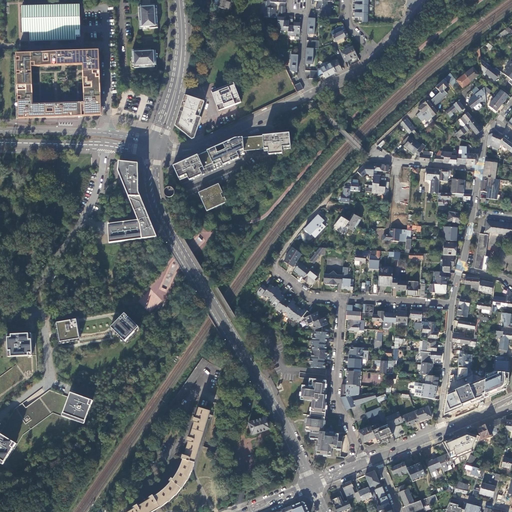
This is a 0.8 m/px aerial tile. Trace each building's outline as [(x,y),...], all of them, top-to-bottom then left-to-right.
[(145,0),(146,5),(140,6),(140,13),(139,13),(139,16),(140,27),(149,27),(149,28),(158,28),(156,9),(155,9),(154,5),(150,5),(149,0),(145,0)] [(219,0),(217,7),(228,10),(231,0),(219,0)] [(264,17),(273,17),(273,13),(275,13),(276,8),(272,8),(272,6),(272,2),(276,2),(275,0),(267,0),(267,2),(262,1),(261,13),(265,13),(264,17)] [(320,15),(330,16),(331,5),(327,5),(327,1),(330,1),(329,0),(319,0),(319,4),(317,4),(316,9),(319,9),(319,11),(320,11),(320,13),(320,15)] [(352,0),(353,1),(360,2),(360,5),(353,5),(353,9),(360,10),(359,13),(352,13),(352,17),(359,18),(359,23),(368,23),(368,0),(352,0)] [(51,44),(52,44),(52,43),(53,43),(53,42),(54,41),(54,40),(72,40),(71,31),(80,31),(79,5),(22,6),(23,32),(29,32),(30,41),(49,40),(49,42),(49,43),(50,43),(51,44)] [(283,18),(278,17),(277,28),(280,28),(280,30),(288,31),(288,35),(295,35),(296,34),(299,34),(300,24),(294,23),(294,27),(288,26),(289,23),(292,23),(293,16),(289,16),(289,22),(283,21),(283,18)] [(307,34),(315,35),(315,19),(308,18),(307,34)] [(331,33),(336,42),(346,37),(342,28),(331,33)] [(29,32),(21,32),(21,41),(29,41),(29,32)] [(306,64),(313,65),(314,49),(319,49),(319,41),(312,41),(311,49),(307,48),(306,64)] [(345,62),(357,56),(353,46),(341,52),(345,62)] [(133,59),(134,69),(151,68),(151,67),(156,66),(155,49),(150,49),(147,49),(147,47),(145,47),(131,48),(132,59),(133,59)] [(102,116),(99,51),(16,54),(18,119),(102,116)] [(290,70),(297,71),(298,55),(291,55),(290,70)] [(481,56),(481,59),(482,71),(483,74),(485,75),(486,74),(495,80),(501,72),(496,68),(494,70),(493,70),(493,69),(487,65),(489,64),(487,63),(488,62),(481,56)] [(336,73),(342,70),(337,61),(332,64),(336,73)] [(511,61),(507,66),(507,68),(503,73),(507,77),(511,80),(511,61)] [(326,78),(336,73),(332,64),(331,63),(321,69),(326,78)] [(473,68),(465,74),(471,81),(479,75),(477,73),(474,69),(473,68)] [(450,73),(445,78),(454,88),(459,84),(462,88),(471,81),(465,74),(457,81),(456,79),(455,80),(450,73)] [(443,80),(435,87),(440,92),(443,89),(444,90),(448,86),(443,80)] [(298,92),(304,89),(300,82),(294,85),(298,92)] [(234,83),(211,92),(219,111),(241,103),(234,83)] [(486,101),(486,97),(491,91),(485,86),(481,90),(478,86),(473,90),(476,94),(471,98),(473,100),(468,104),(472,109),(473,108),(475,109),(477,110),(480,107),(481,105),(479,103),(481,102),(486,101)] [(502,103),(508,96),(501,90),(500,92),(499,91),(497,94),(498,94),(495,98),(502,103)] [(204,101),(185,95),(174,125),(191,139),(194,138),(201,118),(199,117),(204,101)] [(496,111),(502,103),(495,98),(489,106),(496,111)] [(422,113),(426,110),(427,109),(430,113),(433,116),(438,112),(428,100),(418,108),(422,113)] [(452,113),(457,109),(460,113),(464,109),(459,101),(446,111),(450,117),(454,114),(452,113)] [(473,119),(467,113),(460,119),(466,126),(473,119)] [(412,131),(413,130),(415,128),(407,118),(401,123),(409,133),(412,131)] [(464,127),(455,134),(458,138),(471,128),(477,135),(479,133),(482,130),(473,119),(466,126),(464,127)] [(238,151),(268,149),(268,155),(282,153),(282,147),(290,146),(289,133),(235,139),(173,166),(179,178),(187,175),(189,180),(202,175),(200,169),(220,159),(223,165),(239,158),(237,152),(238,151)] [(501,143),(503,137),(492,133),(488,135),(488,139),(487,144),(491,145),(499,148),(501,143)] [(511,152),(511,151),(511,144),(503,137),(501,143),(511,152)] [(412,138),(404,145),(412,153),(414,151),(418,155),(419,154),(425,147),(422,144),(420,145),(412,138)] [(478,162),(479,155),(472,154),(472,147),(467,147),(467,154),(467,165),(475,165),(478,162)] [(462,164),(467,165),(467,154),(463,153),(463,149),(454,149),(452,153),(456,153),(461,153),(462,164)] [(415,160),(431,161),(432,152),(423,151),(421,155),(420,155),(419,155),(419,154),(418,155),(415,160)] [(433,162),(448,163),(451,156),(452,153),(441,152),(441,156),(436,156),(433,162)] [(448,163),(462,164),(461,153),(456,153),(456,156),(451,156),(448,163)] [(498,160),(485,158),(483,177),(495,179),(498,160)] [(119,162),(118,171),(128,196),(140,197),(138,192),(138,163),(119,162)] [(373,174),(374,164),(369,164),(369,166),(371,166),(368,188),(366,188),(365,191),(371,192),(373,176),(373,175),(373,174)] [(388,172),(389,165),(374,164),(373,174),(376,174),(377,171),(388,172)] [(244,171),(243,167),(208,182),(210,186),(244,171)] [(431,180),(431,193),(439,193),(439,190),(439,184),(439,182),(439,181),(439,180),(439,170),(427,169),(426,173),(426,179),(431,180)] [(448,181),(448,176),(448,170),(439,170),(439,180),(439,181),(441,181),(448,181)] [(376,176),(373,176),(371,192),(371,193),(384,194),(384,198),(388,198),(389,189),(385,189),(386,182),(386,181),(379,180),(380,177),(376,176)] [(482,184),(481,191),(486,192),(490,192),(498,193),(500,183),(501,180),(495,179),(483,177),(482,184)] [(351,187),(350,190),(359,191),(360,187),(358,186),(359,180),(351,179),(351,187)] [(451,194),(458,194),(463,194),(464,187),(464,181),(453,179),(451,194)] [(207,211),(227,202),(218,184),(198,193),(200,195),(207,211)] [(204,189),(202,185),(185,192),(187,196),(204,189)] [(340,202),(349,203),(350,190),(351,187),(345,186),(344,188),(343,199),(341,198),(340,202)] [(168,198),(170,198),(171,198),(172,197),(173,197),(174,196),(174,195),(175,194),(175,193),(174,191),(174,190),(173,189),(172,189),(171,188),(170,188),(169,188),(168,188),(167,189),(166,190),(165,191),(165,192),(165,193),(165,194),(165,195),(166,196),(166,197),(167,198),(168,198)] [(490,192),(486,192),(486,195),(485,198),(500,200),(501,193),(498,193),(490,192)] [(447,194),(439,193),(438,205),(444,206),(444,199),(450,200),(450,194),(447,194)] [(463,194),(458,194),(458,197),(463,198),(463,202),(468,202),(468,203),(470,203),(470,202),(471,194),(463,194)] [(140,197),(128,196),(138,219),(140,225),(142,239),(157,237),(140,197)] [(460,220),(461,214),(449,211),(448,217),(446,216),(445,222),(449,223),(449,221),(459,223),(460,220)] [(321,214),(305,231),(312,238),(317,233),(315,231),(326,219),(321,214)] [(341,216),(335,225),(345,232),(348,228),(353,231),(360,218),(352,214),(349,220),(341,216)] [(138,219),(108,223),(109,233),(109,243),(123,241),(142,239),(140,225),(138,219)] [(484,235),(480,234),(475,268),(483,270),(488,232),(511,234),(511,223),(487,220),(486,226),(486,231),(485,231),(484,235)] [(457,228),(444,227),(444,233),(446,233),(445,241),(456,241),(457,228)] [(407,230),(390,229),(390,235),(383,234),(383,240),(398,241),(399,233),(406,234),(407,230)] [(454,255),(455,255),(456,248),(456,243),(444,243),(443,255),(454,255)] [(320,247),(310,260),(314,263),(326,248),(320,247)] [(301,254),(293,248),(284,261),(293,267),(301,254)] [(355,249),(354,264),(359,265),(360,261),(365,262),(366,256),(360,255),(360,250),(355,249)] [(368,268),(378,269),(379,260),(380,251),(377,251),(371,251),(367,251),(367,254),(368,254),(375,254),(376,254),(376,256),(372,256),(369,255),(368,268)] [(446,272),(449,273),(450,264),(453,264),(453,262),(454,255),(443,255),(442,272),(446,272)] [(294,270),(303,278),(309,270),(299,262),(294,270)] [(341,289),(353,290),(353,280),(346,279),(346,275),(347,275),(348,268),(343,268),(342,275),(342,283),(341,289)] [(392,269),(379,268),(378,284),(387,284),(387,286),(391,286),(392,278),(392,269)] [(303,278),(302,279),(307,282),(307,281),(312,285),(318,277),(309,270),(303,278)] [(434,284),(446,285),(447,281),(447,277),(445,277),(446,272),(442,272),(433,271),(432,276),(435,276),(434,284)] [(324,274),(323,282),(327,282),(327,285),(337,285),(337,283),(342,283),(342,275),(324,274)] [(480,277),(466,274),(465,279),(465,284),(472,284),(473,285),(472,289),(478,290),(479,280),(480,277)] [(392,278),(391,286),(391,288),(396,288),(396,291),(401,291),(401,290),(407,290),(407,281),(400,281),(401,279),(392,278)] [(493,283),(479,280),(478,290),(492,293),(493,283)] [(417,282),(407,281),(407,290),(406,294),(417,295),(417,287),(417,282)] [(279,289),(279,288),(276,286),(274,289),(273,287),(274,287),(271,284),(268,288),(263,285),(258,290),(263,294),(262,295),(266,299),(267,297),(270,300),(279,289)] [(446,293),(446,285),(434,284),(430,284),(430,292),(438,293),(446,293)] [(511,292),(507,288),(506,297),(495,296),(496,295),(494,294),(493,304),(511,306),(511,292)] [(283,297),(284,296),(282,295),(281,295),(280,294),(282,292),(279,289),(270,300),(270,301),(273,303),(272,305),(275,307),(283,297)] [(283,297),(275,307),(275,308),(278,311),(279,310),(283,313),(283,311),(292,301),(289,299),(287,302),(286,301),(286,300),(283,297)] [(460,299),(458,310),(457,315),(466,316),(470,300),(468,300),(460,299)] [(289,318),(298,308),(295,306),(295,307),(293,305),(296,303),(292,300),(292,301),(283,311),(287,314),(286,316),(289,318)] [(491,304),(477,302),(477,308),(482,309),(490,310),(491,304)] [(384,313),(384,312),(378,311),(378,312),(378,315),(374,315),(374,312),(375,305),(365,304),(365,310),(365,317),(372,318),(372,321),(383,322),(384,313)] [(303,316),(307,311),(304,309),(301,312),(300,310),(298,308),(289,318),(293,321),(294,320),(297,322),(303,316)] [(309,313),(307,311),(303,316),(304,317),(307,324),(312,322),(320,319),(317,312),(310,315),(309,314),(309,313)] [(347,311),(346,319),(348,319),(358,320),(359,312),(355,311),(352,311),(347,311)] [(407,312),(396,311),(396,313),(396,322),(407,322),(408,317),(407,317),(407,312)] [(422,312),(411,311),(410,317),(418,318),(417,322),(415,322),(415,329),(421,329),(422,312)] [(427,312),(423,312),(422,326),(423,326),(422,332),(428,333),(428,338),(437,338),(437,332),(433,332),(433,330),(433,327),(435,327),(435,323),(429,322),(426,319),(427,312)] [(125,313),(111,327),(111,328),(125,341),(139,327),(125,313)] [(396,313),(384,313),(383,322),(391,323),(396,323),(396,322),(396,313)] [(511,326),(511,313),(504,313),(504,317),(503,317),(502,324),(506,325),(506,326),(511,326)] [(328,324),(325,317),(320,319),(312,322),(315,329),(315,331),(322,332),(322,328),(321,328),(321,327),(328,324)] [(78,329),(76,319),(57,323),(60,342),(79,339),(80,338),(78,329)] [(358,320),(348,319),(347,330),(359,331),(359,330),(365,331),(365,329),(364,329),(364,321),(362,320),(358,320)] [(475,324),(458,321),(458,324),(458,326),(464,327),(475,329),(475,324)] [(79,341),(79,339),(60,342),(57,323),(55,323),(58,344),(79,341)] [(111,328),(110,329),(125,344),(140,329),(139,327),(125,341),(111,328)] [(511,332),(501,331),(489,330),(489,333),(495,334),(495,337),(501,338),(498,355),(506,356),(509,338),(511,338),(511,332)] [(326,341),(327,341),(327,335),(328,336),(329,332),(322,332),(315,331),(314,336),(312,336),(312,340),(326,341)] [(29,334),(11,335),(11,337),(7,338),(8,351),(10,351),(11,357),(29,356),(28,353),(32,353),(32,339),(29,339),(29,334)] [(452,339),(452,342),(475,345),(476,339),(477,336),(474,336),(474,339),(462,337),(453,335),(452,339)] [(326,341),(312,340),(311,340),(310,345),(312,345),(312,349),(313,349),(326,350),(326,347),(325,347),(326,341)] [(435,345),(435,341),(423,340),(422,347),(422,350),(436,351),(436,348),(436,345),(435,345)] [(369,348),(350,347),(350,350),(349,351),(349,354),(350,354),(349,358),(356,359),(363,359),(363,354),(365,353),(368,353),(369,348)] [(324,359),(326,359),(326,353),(327,353),(327,350),(326,350),(313,349),(313,354),(311,354),(311,358),(324,359)] [(441,357),(441,352),(422,351),(420,351),(420,356),(421,356),(421,361),(434,362),(434,358),(441,359),(441,357)] [(458,361),(458,368),(468,368),(468,354),(464,354),(459,353),(458,361)] [(509,361),(508,361),(508,356),(506,356),(498,355),(495,355),(493,372),(491,373),(485,372),(485,377),(485,396),(484,398),(489,396),(489,395),(496,392),(496,393),(505,389),(504,387),(507,386),(507,385),(508,384),(508,373),(508,369),(509,369),(509,361)] [(209,362),(203,358),(168,408),(166,411),(172,415),(209,362)] [(311,367),(325,368),(325,365),(324,365),(324,359),(311,358),(310,358),(309,363),(311,363),(311,367)] [(380,373),(385,373),(386,368),(387,368),(388,367),(388,366),(393,367),(393,361),(386,361),(381,361),(381,360),(375,360),(375,366),(380,366),(380,373)] [(432,363),(422,362),(421,370),(419,370),(418,375),(426,375),(431,376),(431,370),(432,363)] [(468,368),(458,368),(457,379),(467,375),(468,368)] [(360,372),(348,371),(347,385),(359,385),(360,372)] [(425,384),(437,386),(437,381),(438,376),(431,376),(426,375),(425,384)] [(448,392),(444,414),(484,398),(485,396),(485,377),(448,392)] [(324,430),(326,403),(325,402),(326,395),(325,395),(326,381),(309,379),(309,386),(302,385),(300,400),(312,401),(310,415),(307,415),(306,430),(310,431),(309,438),(318,439),(317,454),(331,456),(332,449),(341,450),(342,442),(338,442),(339,434),(330,433),(330,432),(328,429),(326,429),(326,431),(324,430)] [(435,399),(438,386),(425,384),(415,382),(414,388),(416,389),(415,396),(435,399)] [(342,384),(341,394),(346,395),(346,397),(358,395),(359,385),(347,385),(342,384)] [(70,392),(63,413),(85,421),(91,405),(89,404),(90,400),(70,392)] [(346,410),(376,398),(374,394),(358,395),(346,397),(341,397),(344,405),(346,410)] [(378,403),(383,401),(382,399),(387,398),(385,394),(376,398),(378,403)] [(352,409),(354,414),(362,410),(360,405),(352,409)] [(418,421),(418,422),(419,423),(428,419),(427,418),(431,417),(427,407),(415,411),(418,421)] [(128,511),(152,511),(161,507),(168,501),(169,502),(176,495),(176,496),(182,488),(187,480),(188,480),(192,472),(211,411),(199,408),(196,418),(194,418),(193,422),(195,422),(190,437),(188,437),(187,441),(189,442),(184,455),(183,455),(182,458),(183,459),(181,467),(178,472),(175,477),(173,479),(172,478),(170,481),(171,482),(164,490),(158,494),(154,497),(153,495),(150,497),(151,499),(138,506),(138,505),(134,507),(135,508),(128,511)] [(402,421),(405,420),(407,426),(418,422),(418,421),(415,411),(400,417),(402,421)] [(85,421),(63,413),(62,416),(81,423),(84,424),(85,421)] [(387,424),(389,428),(397,425),(397,424),(403,422),(402,421),(400,417),(399,413),(385,419),(386,421),(387,424)] [(506,420),(506,416),(476,428),(480,436),(486,438),(488,437),(491,436),(491,435),(492,434),(491,432),(492,432),(491,430),(506,424),(506,420)] [(248,423),(252,434),(270,429),(266,417),(248,423)] [(376,438),(377,441),(390,436),(385,426),(383,422),(371,427),(376,438)] [(358,431),(363,443),(376,438),(371,427),(370,427),(358,431)] [(467,432),(458,436),(459,437),(457,443),(464,445),(465,445),(467,440),(472,442),(470,447),(467,446),(465,451),(471,453),(472,454),(478,436),(467,432)] [(0,459),(4,462),(6,459),(14,447),(11,446),(14,442),(0,433),(0,459)] [(449,456),(456,452),(460,454),(456,464),(462,466),(463,465),(466,466),(466,465),(471,455),(471,454),(447,445),(447,451),(448,453),(449,456)] [(448,453),(438,458),(441,466),(443,471),(448,469),(447,466),(450,465),(453,463),(449,456),(448,453)] [(475,457),(471,455),(466,465),(468,465),(471,466),(475,457)] [(510,468),(511,461),(511,458),(503,457),(501,466),(510,468)] [(438,458),(426,463),(432,477),(438,474),(436,468),(441,466),(438,458)] [(388,466),(399,492),(407,489),(408,488),(414,485),(413,482),(409,473),(407,469),(403,459),(388,466)] [(409,473),(413,482),(418,480),(417,478),(425,475),(420,463),(407,469),(409,473)] [(483,478),(485,470),(471,466),(468,465),(467,468),(473,470),(471,475),(480,478),(480,477),(483,478)] [(375,471),(365,475),(370,488),(369,488),(372,497),(376,506),(379,505),(372,489),(374,488),(373,487),(375,485),(376,487),(379,485),(378,484),(380,484),(375,471)] [(503,475),(496,473),(495,480),(501,482),(503,475)] [(351,481),(342,485),(347,497),(354,494),(356,493),(351,481)] [(454,492),(456,492),(456,491),(466,494),(469,485),(458,481),(454,492)] [(482,483),(479,492),(479,493),(492,496),(495,486),(482,483)] [(391,506),(382,487),(375,490),(376,493),(377,493),(380,500),(379,501),(382,506),(380,506),(382,510),(379,511),(378,511),(388,511),(391,511),(389,507),(391,506)] [(369,488),(358,492),(362,501),(372,497),(369,488)] [(407,489),(399,492),(405,506),(414,503),(411,496),(410,493),(408,488),(407,489)] [(438,501),(436,494),(421,500),(414,503),(405,506),(407,511),(415,511),(424,509),(423,507),(438,501)] [(338,498),(332,500),(337,511),(342,511),(351,508),(348,500),(343,502),(344,504),(341,505),(338,498)] [(459,501),(451,499),(445,511),(460,511),(461,508),(458,507),(459,501)] [(306,503),(303,502),(300,503),(300,504),(296,505),(291,507),(293,511),(309,511),(308,509),(307,509),(307,507),(306,503)] [(471,511),(474,505),(463,502),(461,508),(460,511),(471,511)]
